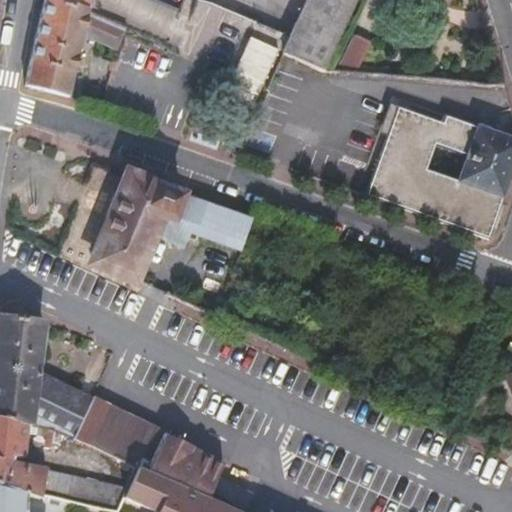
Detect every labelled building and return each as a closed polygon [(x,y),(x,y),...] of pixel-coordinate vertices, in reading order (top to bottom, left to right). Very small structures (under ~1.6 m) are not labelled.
[(115,49),(123,30),(89,15),(47,0),(43,0),(24,86),(69,97),(83,37),(93,39),(115,49)] [(92,0),(47,0),(89,15),(92,0)] [(178,11),(152,0),(92,0),(89,15),(123,30),(165,46),(170,31),(178,11)] [(306,0),(290,37),(282,53),(303,62),(323,71),(355,0),(306,0)] [(354,34),(335,72),(355,74),(372,42),(354,34)] [(282,53),(251,39),(225,98),(257,110),(282,53)] [(389,104),(378,134),(386,137),(396,107),(389,104)] [(441,122),(396,107),(386,137),(364,196),(481,237),(488,239),(511,171),(511,139),(444,115),(441,122)] [(107,271),(133,282),(152,237),(182,246),(185,240),(189,231),(238,252),(252,219),(127,175),(118,197),(108,223),(91,264),(103,269),(107,271)] [(460,292),(456,303),(476,310),(480,299),(460,292)] [(199,296),(194,307),(211,315),(216,304),(199,296)] [(38,427),(45,375),(48,334),(49,322),(33,321),(0,317),(0,417),(28,425),(38,427)] [(511,400),(511,371),(501,376),(511,400)] [(93,399),(45,375),(38,427),(47,429),(54,431),(74,439),(93,399)] [(91,446),(135,468),(153,428),(93,399),(74,439),(91,446)] [(0,438),(27,445),(28,425),(0,417),(0,438)] [(153,428),(135,468),(206,500),(213,486),(218,476),(225,464),(153,428)] [(47,429),(42,448),(49,450),(54,431),(47,429)] [(0,438),(0,487),(23,494),(29,496),(39,499),(40,494),(71,501),(116,510),(119,503),(120,502),(126,488),(24,464),(27,445),(0,438)] [(232,511),(224,508),(206,500),(135,468),(126,488),(120,502),(140,511),(232,511)] [(235,484),(218,476),(213,486),(206,500),(224,508),(235,484)] [(254,493),(235,484),(224,508),(232,511),(245,511),(247,509),(254,493)] [(23,494),(0,487),(0,511),(22,511),(22,507),(23,494)]
